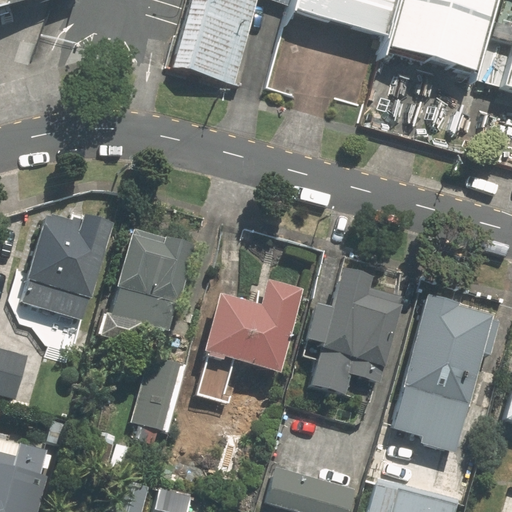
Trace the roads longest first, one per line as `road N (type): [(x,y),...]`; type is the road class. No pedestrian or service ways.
road 1 (residential): [(174,137),(511,232)]
road 2 (residential): [(174,137),(104,127),(0,144)]
